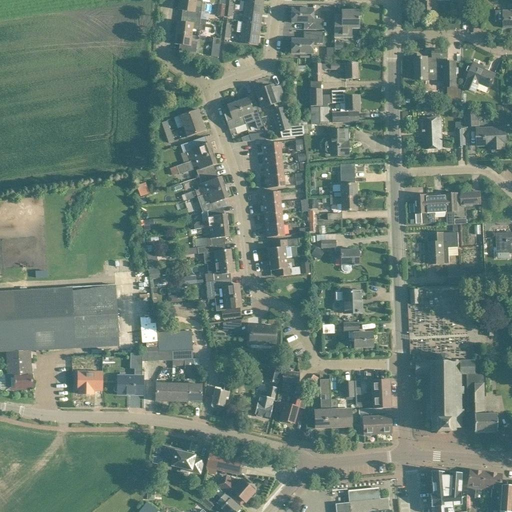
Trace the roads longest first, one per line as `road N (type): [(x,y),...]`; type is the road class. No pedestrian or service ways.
road 1 (residential): [(400,365),(318,365),(291,313),(253,291),(242,193),(207,87)]
road 2 (tertiary): [(311,467),(297,454),(160,421),(0,406)]
road 3 (residential): [(400,365),(394,172)]
road 4 (residential): [(394,172),(392,38)]
road 5 (residential): [(207,87),(271,64),(279,0)]
road 6 (residential): [(394,172),(481,170),(511,192)]
road 7 (residential): [(511,51),(467,39),(392,38)]
